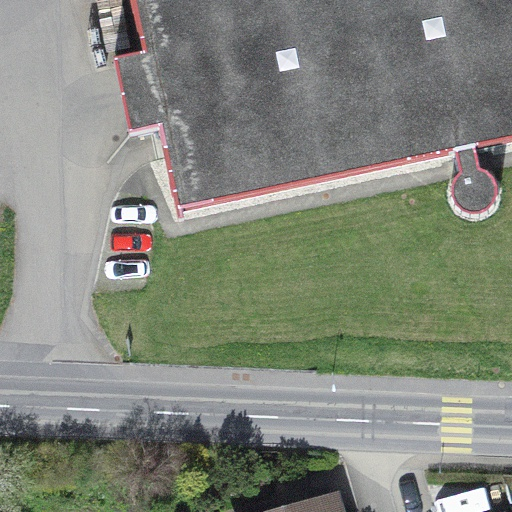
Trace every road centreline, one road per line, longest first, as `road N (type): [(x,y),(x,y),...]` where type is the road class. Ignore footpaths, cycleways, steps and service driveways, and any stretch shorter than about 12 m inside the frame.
road 1 (tertiary): [(511,426),(0,404)]
road 2 (unknown): [(64,407),(50,0)]
